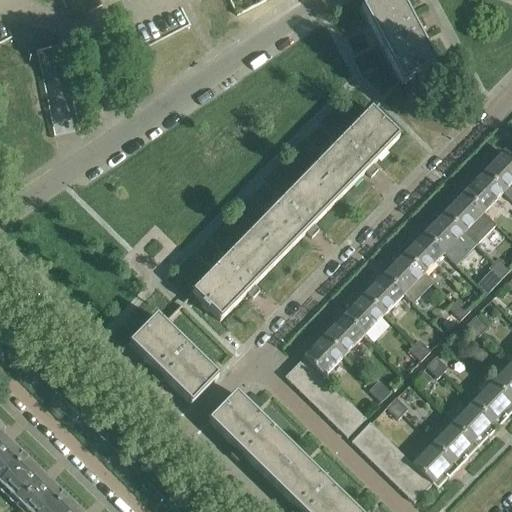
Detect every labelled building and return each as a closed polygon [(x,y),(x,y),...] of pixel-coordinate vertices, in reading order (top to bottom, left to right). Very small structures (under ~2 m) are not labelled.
[(0,0),(0,15),(14,43),(31,34),(35,51),(61,45),(56,22),(96,2),(97,1),(98,0),(99,0),(159,0),(178,36),(250,0),(0,0)] [(413,24),(411,19),(400,0),(376,0),(360,9),(401,86),(436,67),(418,33),(425,29),(420,20),(413,24)] [(399,139),(370,112),(370,111),(310,173),(339,200),(365,174),(370,179),(377,172),(372,166),(399,139)] [(511,162),(504,154),(483,175),(504,195),(511,203),(511,162)] [(310,173),(251,234),(279,261),(305,235),(311,240),(318,232),(312,227),(339,200),(310,173)] [(483,175),(463,196),(484,216),(504,195),(483,175)] [(463,196),(443,216),(475,247),(495,227),(489,220),(484,216),(463,196)] [(443,216),(423,237),(444,257),(455,268),(475,247),(443,216)] [(253,288),(279,261),(251,234),(191,295),(202,306),(200,307),(207,314),(208,312),(219,323),(246,295),(251,301),(259,293),(253,288)] [(423,237),(403,257),(424,277),(444,257),(423,237)] [(403,257),(383,278),(404,298),(412,306),(432,285),(424,277),(403,257)] [(498,260),(493,265),(505,276),(510,271),(498,260)] [(500,281),(505,276),(493,265),(488,270),(500,281)] [(383,278),(363,298),(384,319),(404,298),(383,278)] [(363,298),(343,319),(364,339),(384,319),(363,298)] [(458,301),(453,306),(465,317),(470,312),(458,301)] [(465,317),(453,306),(448,311),(460,322),(465,317)] [(156,318),(128,346),(155,373),(150,378),(157,386),(163,380),(190,407),(218,378),(156,318)] [(475,318),(470,323),(482,334),(487,329),(475,318)] [(343,319),(323,339),(344,360),(364,339),(343,319)] [(477,339),(482,334),(470,323),(465,328),(477,339)] [(323,339),(303,360),(312,369),(313,371),(324,381),(344,360),(323,339)] [(418,342),(413,347),(425,358),(429,354),(418,342)] [(425,358),(413,347),(408,352),(420,364),(425,358)] [(430,364),(442,375),(447,370),(435,359),(430,364)] [(295,389),(313,371),(303,360),(284,379),(295,389)] [(437,381),(442,375),(430,364),(425,369),(437,381)] [(511,364),(492,384),(511,403),(511,364)] [(324,381),(313,371),(295,389),(305,400),(324,381)] [(423,374),(414,384),(422,391),(431,381),(423,374)] [(334,391),(328,385),(324,381),(305,400),(315,410),(334,391)] [(378,383),(373,388),(385,400),(389,395),(378,383)] [(511,403),(492,384),(472,405),(497,430),(507,420),(506,419),(507,418),(511,413),(511,403)] [(380,405),(385,400),(373,388),(368,393),(380,405)] [(344,401),(334,391),(315,410),(326,420),(344,401)] [(296,455),(256,416),(235,395),(207,424),(235,450),(229,456),(237,463),(242,458),(268,484),(296,455)] [(395,400),(390,405),(402,417),(407,411),(395,400)] [(326,420),(336,430),(354,411),(344,401),(326,420)] [(397,422),(402,417),(390,405),(385,410),(397,422)] [(472,405),(452,426),(477,449),(486,440),(487,439),(488,440),(497,430),(472,405)] [(365,421),(354,411),(336,430),(346,440),(365,421)] [(351,444),(361,454),(380,436),(369,425),(351,444)] [(452,426),(432,446),(457,471),(467,461),(466,460),(468,458),(477,449),(452,426)] [(0,429),(0,482),(23,459),(0,435),(3,432),(0,429)] [(390,446),(380,436),(361,454),(372,464),(390,446)] [(372,464),(382,474),(400,456),(390,446),(372,464)] [(432,446),(412,467),(421,476),(431,486),(436,491),(446,481),(447,480),(448,481),(457,471),(432,446)] [(354,511),(296,455),(268,484),(295,510),(293,511),(354,511)] [(410,466),(400,456),(382,474),(392,485),(410,466)] [(0,482),(0,484),(27,511),(49,511),(63,498),(23,459),(0,482)] [(392,485),(402,495),(421,476),(412,467),(410,466),(392,485)] [(431,486),(421,476),(402,495),(413,505),(431,486)] [(49,511),(77,511),(63,498),(49,511)]
